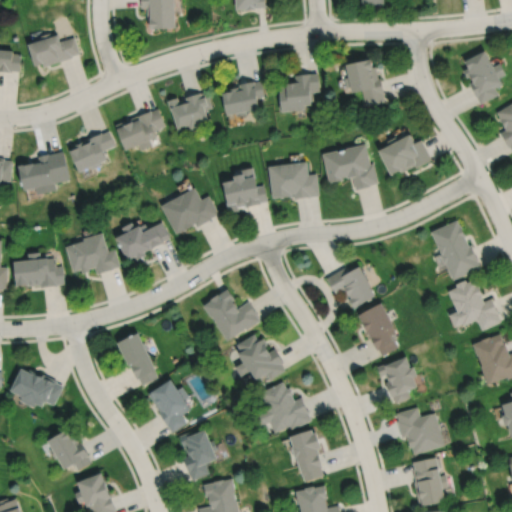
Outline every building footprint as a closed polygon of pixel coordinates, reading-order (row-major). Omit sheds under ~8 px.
[(140,0),(141,8),(146,8),(147,21),(149,21),(150,27),(176,26),(174,0),(140,0)] [(236,0),(237,10),(246,10),(246,11),(256,10),(256,9),(267,8),(266,0),(236,0)] [(28,40),(35,62),(42,60),(43,64),(73,55),(72,54),(79,52),(74,35),(60,39),(58,31),(50,33),(50,30),(40,33),(41,36),(28,40)] [(0,69),(11,70),(11,68),(20,69),(21,52),(12,52),(12,48),(0,46),(0,69)] [(484,47),(463,57),(467,65),(462,67),(467,76),(470,74),(473,79),(468,81),(476,95),(476,94),(480,101),(498,92),(495,85),(502,82),(499,75),(506,72),(500,60),(493,63),(484,47)] [(348,60),(351,74),(346,75),(348,85),(353,84),(355,90),(363,88),(366,104),(386,100),(384,91),(385,91),(382,76),(379,76),(377,64),(376,64),(374,55),(348,60)] [(280,83),(282,95),(279,95),(281,109),(307,106),(306,103),(312,103),(311,101),(314,101),(313,90),(321,89),(319,71),(311,72),(311,71),(296,73),(296,79),(288,81),(288,82),(280,83)] [(224,90),(228,112),(237,110),(238,115),(247,113),(246,109),(261,106),(259,96),(266,94),(262,79),(255,80),(255,79),(240,82),(240,84),(231,86),(232,88),(224,90)] [(168,98),(171,109),(173,109),(176,118),(175,119),(176,123),(177,123),(179,128),(189,125),(188,123),(190,123),(191,127),(200,124),(199,120),(209,117),(206,108),(213,106),(208,89),(201,91),(186,95),(186,97),(179,99),(178,95),(168,98)] [(511,100),(496,110),(500,116),(499,117),(505,127),(499,131),(508,145),(509,144),(511,148),(511,100)] [(116,122),(126,147),(138,142),(141,149),(152,144),(150,138),(158,134),(155,128),(166,124),(158,107),(151,110),(151,108),(116,122)] [(70,148),(79,169),(90,164),(92,167),(102,163),(101,160),(107,157),(103,149),(116,144),(109,129),(102,132),(102,130),(87,137),(88,140),(83,142),(82,140),(76,142),(77,145),(70,148)] [(381,147),(394,172),(401,168),(402,171),(416,164),(417,166),(433,158),(423,138),(417,140),(412,131),(399,138),(397,134),(388,139),(390,143),(381,147)] [(323,151),(330,181),(344,178),(344,176),(348,175),(349,176),(353,175),(357,188),(371,184),(371,183),(379,181),(375,162),(371,162),(366,141),(348,146),(348,147),(339,149),(338,148),(323,151)] [(18,163),(24,188),(35,185),(36,193),(56,188),(54,181),(70,178),(63,150),(49,153),(48,152),(38,154),(39,160),(33,162),(33,159),(18,163)] [(0,179),(10,180),(12,159),(4,158),(4,156),(0,155),(0,179)] [(269,164),(273,196),(281,195),(281,197),(295,195),(295,198),(312,195),(312,194),(320,193),(318,172),(309,173),(307,159),(269,164)] [(224,179),(229,200),(227,201),(230,211),(239,209),(238,205),(246,204),(246,205),(262,202),(261,201),(269,199),(265,183),(259,184),(254,165),(242,168),(242,171),(236,172),(237,178),(235,178),(235,177),(224,179)] [(162,203),(177,232),(184,228),(184,230),(195,224),(194,223),(196,222),(197,225),(212,217),(212,216),(219,212),(210,194),(202,198),(196,185),(162,203)] [(456,217),(430,229),(441,252),(439,253),(443,261),(445,261),(453,278),(480,266),(477,259),(478,258),(471,243),(468,244),(464,235),(465,234),(460,223),(459,224),(456,217)] [(133,220),(122,226),(125,231),(116,235),(128,259),(135,255),(137,259),(147,254),(145,250),(164,241),(164,240),(171,236),(163,220),(149,227),(146,222),(141,225),(140,223),(135,226),(133,220)] [(65,245),(73,271),(81,268),(82,272),(89,270),(88,268),(95,266),(97,273),(121,265),(115,248),(108,250),(102,231),(83,237),(84,239),(65,245)] [(13,260),(16,283),(28,282),(28,285),(40,284),(41,287),(58,285),(57,283),(65,283),(63,265),(55,265),(54,256),(48,257),(48,256),(40,257),(40,250),(28,252),(28,258),(13,260)] [(362,264),(352,270),(349,265),(327,277),(337,293),(343,289),(350,300),(352,299),(356,307),(377,294),(371,284),(373,283),(362,264)] [(474,277),(466,280),(465,278),(455,282),(456,285),(447,289),(456,309),(448,313),(454,325),(462,322),(463,323),(476,317),(482,329),(501,320),(497,313),(499,312),(491,296),(484,300),(481,294),(483,293),(478,283),(478,284),(474,277)] [(228,287),(219,294),(219,293),(211,298),(212,299),(204,304),(212,316),(213,315),(218,322),(217,323),(228,340),(246,327),(247,329),(261,319),(257,313),(258,313),(249,300),(238,308),(237,307),(238,306),(234,299),(236,298),(228,287)] [(384,301),(361,313),(383,355),(400,346),(393,333),(397,331),(394,326),(396,324),(384,301)] [(138,332),(118,341),(129,364),(130,363),(137,378),(138,377),(142,384),(158,377),(155,369),(156,368),(147,349),(148,349),(145,341),(144,342),(138,332)] [(500,332),(490,336),(489,335),(481,338),(481,339),(472,342),(476,354),(478,354),(481,364),(480,364),(487,383),(506,376),(506,378),(511,375),(511,351),(509,353),(505,342),(504,343),(500,332)] [(255,333),(238,343),(243,351),(240,352),(245,361),(236,366),(242,375),(252,369),(258,378),(268,372),(271,378),(286,369),(282,363),(285,362),(276,347),(271,350),(267,345),(269,344),(265,337),(260,340),(255,333)] [(378,366),(382,375),(386,373),(389,381),(387,382),(393,396),(394,396),(396,403),(410,397),(408,391),(407,389),(416,385),(412,375),(416,374),(409,355),(389,364),(388,362),(378,366)] [(21,367),(10,390),(21,395),(20,396),(21,396),(20,400),(34,407),(36,404),(37,403),(42,406),(45,400),(54,405),(64,385),(56,382),(57,380),(43,373),(42,376),(36,372),(37,372),(30,368),(29,371),(21,367)] [(171,378),(149,393),(160,411),(159,411),(172,432),(187,422),(182,414),(191,408),(185,399),(189,396),(183,386),(178,389),(171,378)] [(284,380),(261,391),(269,409),(256,414),(261,426),(271,421),(276,432),(291,425),(293,429),(313,419),(310,412),(311,412),(303,396),(295,400),(293,394),(295,393),(292,386),(288,388),(284,380)] [(511,391),(510,392),(511,400),(502,403),(505,413),(502,414),(504,425),(508,424),(511,436),(511,435),(511,391)] [(397,411),(400,420),(398,420),(403,436),(407,434),(407,436),(405,436),(408,446),(411,446),(413,453),(444,444),(434,411),(419,415),(417,405),(397,411)] [(68,429),(48,441),(65,469),(74,464),(78,470),(92,461),(89,455),(81,442),(80,443),(76,436),(73,438),(68,429)] [(189,432),(180,436),(184,446),(185,446),(189,455),(183,457),(190,473),(193,480),(210,473),(206,463),(218,458),(215,450),(218,449),(215,439),(211,441),(206,429),(191,435),(189,432)] [(314,429),(292,436),(295,446),(294,447),(295,448),(293,448),(296,459),(298,459),(300,466),(301,465),(306,481),(325,475),(322,467),(324,467),(320,453),(321,453),(320,449),(323,448),(318,432),(315,433),(314,429)] [(412,461),(413,467),(412,468),(415,481),(413,481),(419,506),(444,500),(441,487),(448,486),(445,473),(439,475),(438,469),(439,469),(438,466),(441,466),(439,457),(436,457),(436,456),(412,461)] [(102,472),(78,482),(81,491),(75,493),(80,503),(85,501),(87,507),(89,506),(90,511),(94,511),(97,511),(116,511),(116,510),(117,510),(109,490),(102,472)] [(233,478),(224,480),(224,479),(215,481),(215,482),(204,484),(206,497),(209,496),(211,504),(212,504),(212,505),(199,508),(199,511),(240,511),(238,501),(236,501),(235,492),(236,491),(233,478)] [(327,484),(315,487),(315,485),(306,487),(306,489),(297,490),(300,504),(301,504),(302,511),(342,511),(341,504),(329,507),(327,498),(329,498),(327,484)] [(17,497),(9,499),(9,497),(0,499),(0,511),(23,511),(22,507),(20,507),(17,497)]
